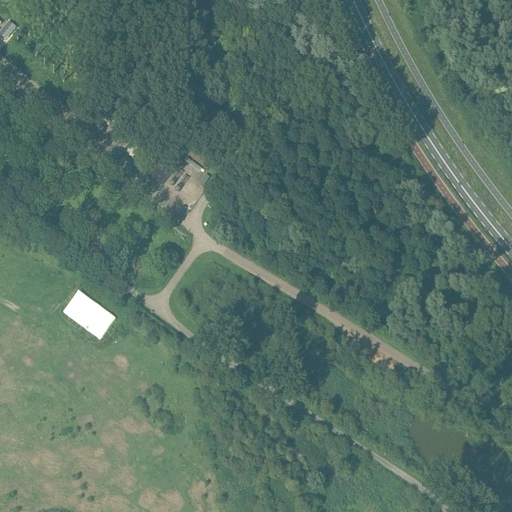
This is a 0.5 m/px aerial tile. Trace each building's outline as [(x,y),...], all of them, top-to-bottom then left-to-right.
[(109,124),(118,113),(113,108),(104,120),(109,124)] [(122,132),(113,143),(124,152),(133,140),(122,132)] [(135,142),(126,153),(134,160),(143,149),(135,142)] [(171,175),(158,164),(146,178),(157,187),(164,178),(167,181),(171,175)] [(181,231),(168,221),(160,231),(173,241),(181,231)]
